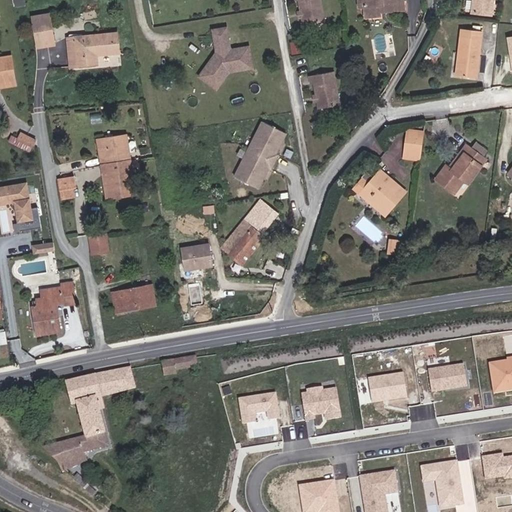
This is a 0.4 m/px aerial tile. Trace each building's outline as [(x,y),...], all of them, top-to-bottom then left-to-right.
[(320,0),(295,0),(296,2),(299,1),(303,26),(325,22),(320,0)] [(359,0),(360,6),(359,16),(374,16),(374,10),(374,4),(399,3),(399,0),(359,0)] [(489,13),(490,0),(470,0),(470,11),(489,13)] [(50,13),(34,16),(39,45),(55,43),(50,13)] [(227,28),(214,31),(218,57),(214,63),(210,63),(200,77),(217,90),(229,72),(252,69),(249,48),(230,51),(227,28)] [(479,30),(460,28),(457,51),(461,51),(458,75),(474,77),(479,30)] [(116,29),(76,35),(80,64),(99,61),(98,51),(119,49),(116,29)] [(80,64),(76,35),(69,36),(73,65),(80,64)] [(303,52),(302,40),(291,41),(292,53),(303,52)] [(335,72),(311,77),(312,85),(315,85),(320,109),(342,105),(335,72)] [(13,79),(0,80),(0,106),(17,103),(13,79)] [(286,134),(261,121),(234,175),(259,187),(286,134)] [(128,129),(102,133),(104,144),(106,160),(107,170),(110,196),(138,192),(134,165),(127,166),(125,158),(132,157),(128,129)] [(19,137),(12,135),(9,142),(33,150),(37,137),(22,132),(19,137)] [(407,135),(404,157),(420,159),(423,136),(407,135)] [(467,146),(461,154),(464,156),(452,173),(449,170),(445,168),(436,179),(455,193),(464,181),(468,184),(485,159),(467,146)] [(461,154),(449,170),(452,173),(464,156),(461,154)] [(134,165),(132,157),(125,158),(127,166),(134,165)] [(104,196),(110,196),(107,170),(101,170),(104,196)] [(402,193),(379,171),(372,178),(365,173),(360,178),(366,184),(359,192),(382,213),(402,193)] [(76,177),(60,179),(62,192),(63,191),(75,189),(78,189),(76,177)] [(360,178),(353,186),(359,192),(366,184),(360,178)] [(19,222),(21,230),(42,227),(39,207),(32,208),(27,182),(0,187),(0,203),(16,201),(19,222)] [(76,197),(75,189),(63,191),(65,199),(76,197)] [(259,218),(268,206),(261,201),(252,212),(259,218)] [(231,255),(239,262),(261,234),(279,214),(268,206),(259,218),(252,212),(246,221),(243,223),(232,237),(240,244),(231,255)] [(229,234),(232,237),(243,223),(240,220),(229,234)] [(109,251),(106,233),(91,235),(94,254),(109,251)] [(232,237),(229,234),(220,244),(225,247),(223,248),(231,255),(240,244),(232,237)] [(264,238),(261,234),(239,262),(243,265),(264,238)] [(34,252),(57,250),(56,241),(34,243),(34,252)] [(210,242),(180,247),(184,270),(214,266),(210,242)] [(395,252),(396,245),(390,244),(389,258),(399,259),(400,253),(395,252)] [(76,281),(59,284),(60,287),(61,291),(61,293),(77,291),(76,281)] [(155,307),(151,286),(112,293),(115,308),(116,314),(155,307)] [(61,293),(61,291),(43,293),(45,305),(40,305),(40,299),(34,299),(38,335),(61,331),(58,302),(65,302),(78,301),(77,291),(61,293)] [(7,331),(0,332),(0,343),(8,342),(7,331)] [(197,365),(196,356),(163,361),(164,376),(165,376),(165,378),(168,377),(168,375),(177,372),(177,369),(197,365)] [(511,389),(511,356),(505,358),(506,360),(487,363),(492,393),(511,389)] [(443,390),(466,386),(462,364),(427,369),(430,391),(439,390),(439,388),(443,387),(443,390)] [(137,387),(132,366),(68,381),(75,404),(79,404),(83,419),(101,414),(102,414),(98,398),(137,387)] [(405,396),(402,373),(367,378),(370,401),(405,396)] [(324,419),(339,416),(334,388),(322,389),(317,387),(309,388),(306,392),(301,393),(305,419),(313,418),(313,415),(320,413),(320,410),(322,410),(324,419)] [(239,412),(241,422),(253,421),(252,412),(265,411),(267,418),(277,416),(273,392),(240,398),(239,412)] [(57,469),(63,467),(86,459),(85,450),(108,443),(101,414),(83,419),(80,420),(84,435),(42,447),(54,459),(57,469)] [(503,478),(511,477),(511,456),(501,458),(500,454),(481,457),(484,479),(503,476),(503,478)] [(438,508),(462,504),(455,461),(419,466),(422,482),(434,480),(438,508)] [(392,471),(358,476),(361,493),(363,493),(364,497),(361,498),(363,511),(385,511),(382,494),(395,492),(392,471)] [(76,480),(98,501),(104,497),(97,483),(92,486),(81,476),(76,480)] [(336,511),(331,480),(297,485),(301,511),(336,511)]
